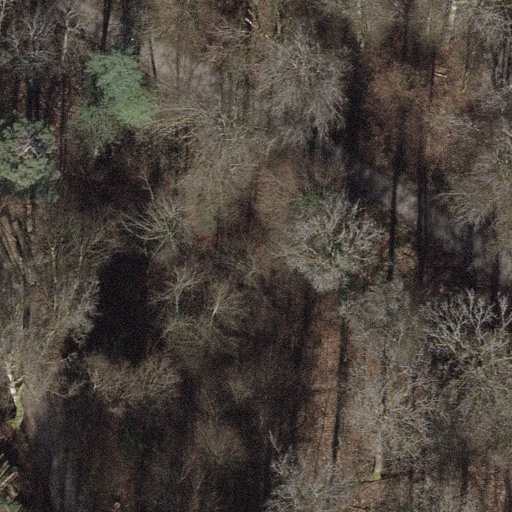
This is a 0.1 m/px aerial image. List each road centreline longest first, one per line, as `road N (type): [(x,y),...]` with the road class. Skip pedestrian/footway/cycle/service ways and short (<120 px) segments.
road 1 (track): [(511,267),(157,35),(89,0)]
road 2 (track): [(0,300),(86,511)]
